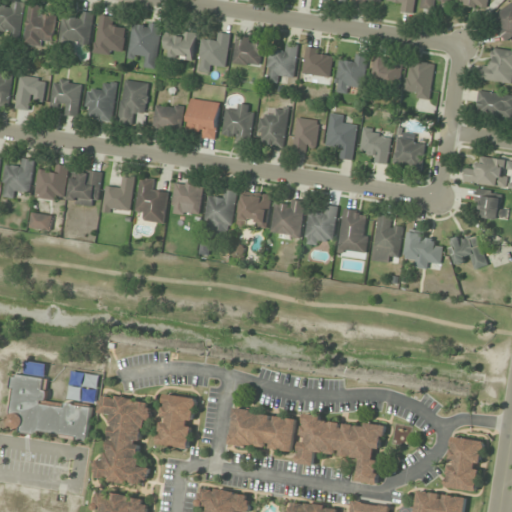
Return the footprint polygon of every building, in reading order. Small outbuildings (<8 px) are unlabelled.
[(415,0),(387,0),(388,1),(402,3),(401,12),(413,14),(415,0)] [(421,0),(421,7),(449,10),(449,0),(421,0)] [(488,0),(458,0),(458,5),(487,9),(488,0)] [(0,26),(0,27),(0,29),(0,34),(20,38),(26,4),(12,1),(11,7),(0,4),(0,26)] [(511,3),(491,18),(506,41),(511,36),(511,3)] [(44,39),(55,40),(56,15),(42,15),(42,5),(28,5),(26,45),(43,46),(44,39)] [(89,45),(94,15),(77,11),(76,21),(64,18),(60,40),(89,45)] [(117,18),(100,16),(94,53),(112,56),(113,49),(123,50),(125,29),(116,27),(117,18)] [(157,69),(163,25),(133,21),(128,55),(147,58),(146,68),(157,69)] [(215,73),(215,65),(227,66),(230,34),(216,33),(216,41),(201,40),(199,72),(215,73)] [(233,64),(261,66),(263,39),(236,37),(233,64)] [(294,78),(299,45),(285,43),(284,53),(270,51),(266,81),(283,84),(284,76),(294,78)] [(328,84),(333,53),(307,48),(302,80),(328,84)] [(511,82),(511,50),(494,49),(493,62),(483,61),(482,80),(511,82)] [(339,61),(336,93),(352,94),(353,86),(364,87),(367,56),(356,55),(355,63),(339,61)] [(370,81),(397,89),(404,65),(377,57),(370,81)] [(434,65),(409,62),(405,96),(430,99),(434,65)] [(11,75),(0,73),(0,106),(9,107),(11,75)] [(46,79),(20,77),(17,110),(32,111),(33,102),(43,102),(46,79)] [(118,125),(134,127),(136,117),(145,118),(150,84),(125,80),(118,125)] [(99,91),(89,90),(86,108),(94,110),(92,119),(111,122),(117,85),(101,82),(99,91)] [(80,84),(53,83),(53,105),(64,105),(63,115),(79,115),(80,84)] [(477,115),(511,116),(511,94),(477,93),(477,115)] [(221,103),(192,99),(187,134),(216,138),(221,103)] [(153,128),(181,132),(184,108),(157,104),(153,128)] [(251,142),(255,107),(235,104),(234,110),(225,109),(222,139),(251,142)] [(289,110),(264,107),(260,135),(265,136),(264,146),(283,148),(289,110)] [(326,146),(343,149),(342,158),(353,160),(357,128),(348,126),(349,117),(331,114),(326,146)] [(292,150),(312,155),(320,123),(299,118),(292,150)] [(370,163),(387,166),(391,133),(364,129),(361,151),(372,153),(370,163)] [(421,172),(426,145),(415,143),(416,136),(399,133),(393,166),(421,172)] [(507,185),(507,159),(478,158),(478,171),(465,170),(465,185),(507,185)] [(30,192),(35,161),(23,159),(21,168),(6,166),(2,196),(19,199),(20,191),(30,192)] [(51,173),(38,171),(35,198),(65,202),(69,167),(52,165),(51,173)] [(73,178),(69,203),(98,207),(103,173),(83,170),(81,180),(73,178)] [(130,215),(135,178),(123,177),(122,187),(107,185),(103,211),(130,215)] [(165,224),(169,192),(157,191),(158,180),(141,178),(136,211),(145,212),(144,221),(165,224)] [(199,216),(203,187),(175,183),(172,212),(199,216)] [(206,198),(206,227),(235,227),(235,191),(222,191),(222,198),(206,198)] [(272,196),(243,192),(238,226),(268,229),(272,196)] [(502,218),(502,193),(477,193),(477,218),(502,218)] [(301,238),(305,204),(276,200),(272,234),(301,238)] [(310,212),(305,243),(325,246),(326,239),(333,241),(339,208),(326,206),(325,215),(310,212)] [(363,254),(370,214),(345,209),(338,249),(363,254)] [(53,216),(32,213),(30,228),(51,231),(53,216)] [(372,260),(397,264),(403,228),(393,226),(394,217),(379,215),(372,260)] [(414,268),(430,269),(431,262),(442,263),(443,245),(424,244),(425,234),(408,233),(407,257),(415,258),(414,268)] [(450,239),(453,263),(472,261),(473,268),(485,267),(481,235),(450,239)] [(88,442),(93,408),(45,401),(49,379),(13,374),(5,430),(88,442)] [(190,449),(197,398),(166,393),(158,445),(190,449)] [(94,480),(148,485),(149,468),(142,468),(148,400),(105,396),(103,414),(111,415),(107,460),(96,459),(94,480)] [(294,451),(298,419),(235,410),(230,448),(247,450),(248,445),(294,451)] [(305,413),(298,462),(314,466),(316,452),(358,459),(355,481),(379,484),(387,424),(305,413)] [(478,492),(485,441),(452,436),(445,487),(478,492)] [(237,511),(238,511),(249,511),(252,494),(199,487),(197,506),(208,508),(206,511),(237,511)] [(465,511),(468,498),(419,489),(414,511),(465,511)] [(148,511),(151,501),(98,490),(94,510),(102,511),(148,511)] [(352,511),(389,511),(390,506),(354,502),(352,511)] [(343,511),(344,507),(290,503),(288,511),(343,511)]
